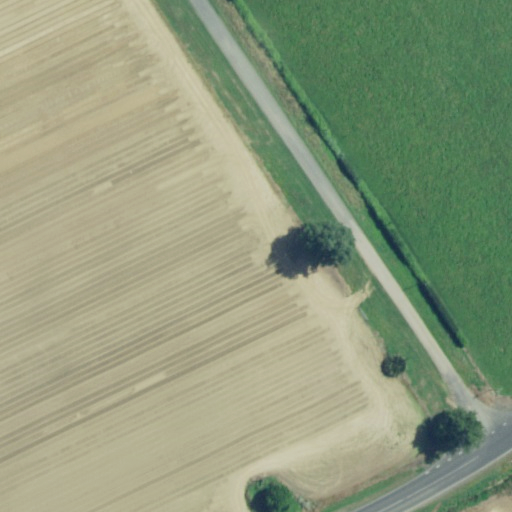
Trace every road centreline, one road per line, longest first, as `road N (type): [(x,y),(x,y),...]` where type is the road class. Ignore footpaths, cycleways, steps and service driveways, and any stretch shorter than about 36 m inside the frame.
road 1 (unclassified): [(496,446),(201,0)]
road 2 (tertiary): [(496,446),(381,511)]
